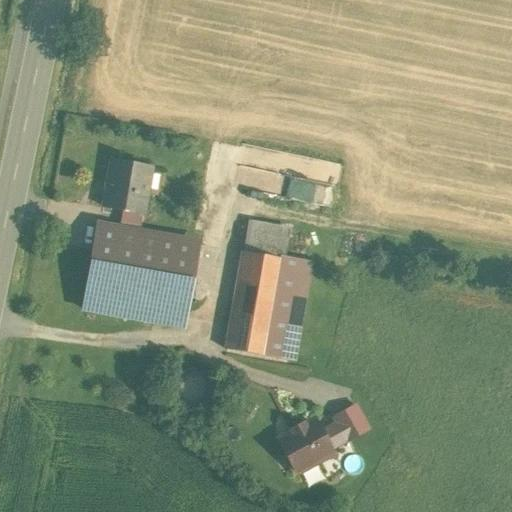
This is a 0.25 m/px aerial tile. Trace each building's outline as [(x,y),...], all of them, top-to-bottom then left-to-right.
[(120,228),(139,233),(152,167),(113,160),(104,206),(123,210),(120,228)] [(243,252),(225,349),(293,361),(310,263),(284,259),(290,231),(249,224),(243,252)] [(139,233),(120,228),(100,225),(84,309),(181,328),(196,241),(139,233)] [(212,396),(214,388),(212,381),(208,375),(201,370),(194,369),(186,370),(180,375),(176,381),(174,389),(176,396),(180,402),(187,407),(194,408),(202,406),(208,402),(212,396)] [(337,424),(346,440),(367,428),(356,406),(335,419),(337,424)] [(346,440),(337,424),(321,433),(317,425),(306,431),(303,425),(292,431),(293,432),(279,440),(296,473),(332,453),(330,449),(346,440)]
